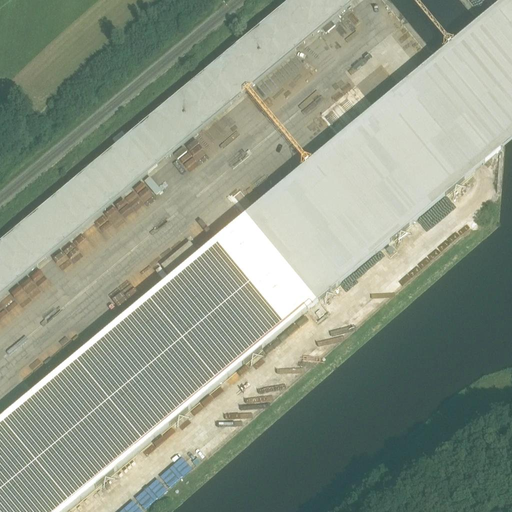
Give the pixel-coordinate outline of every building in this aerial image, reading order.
[(294,0),(0,245),(0,298),(357,0),(294,0)] [(511,0),(505,0),(0,421),(0,511),(67,511),(511,141),(511,0)] [(387,62),(395,72),(411,58),(393,36),(369,55),(376,65),(380,61),(383,65),(387,62)] [(291,57),(243,100),(251,108),(259,100),(267,109),(286,92),(288,95),(300,85),(295,80),(304,73),(309,79),(317,71),(305,58),(298,64),(291,57)] [(347,75),(355,80),(367,65),(361,61),(358,65),(354,71),(343,63),(345,60),(342,57),(335,67),(347,76),(347,75)] [(368,97),(377,88),(370,81),(361,89),(368,97)] [(346,97),(333,109),(342,118),(355,105),(346,97)] [(324,132),(335,125),(329,115),(318,121),(324,132)] [(265,181),(274,173),(266,163),(256,171),(265,181)] [(404,241),(406,245),(415,241),(413,236),(404,241)] [(388,256),(397,253),(394,245),(385,249),(388,256)] [(366,321),(374,314),(369,309),(361,315),(366,321)] [(321,318),(324,325),(330,322),(327,316),(321,318)] [(296,326),(277,344),(283,351),(302,333),(296,326)] [(183,459),(161,478),(170,489),(192,470),(183,459)] [(145,511),(167,492),(158,481),(136,500),(145,511)] [(122,511),(141,511),(133,502),(122,511)]
